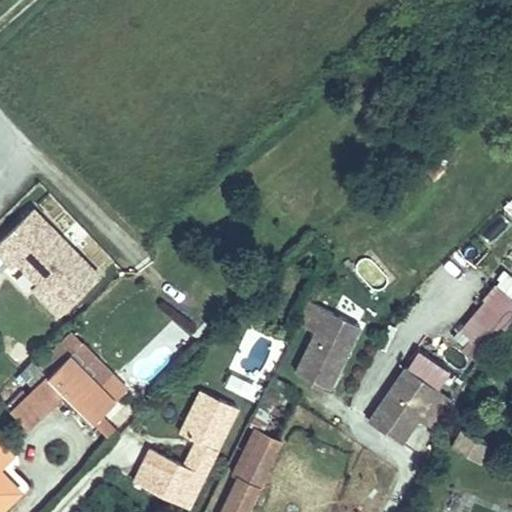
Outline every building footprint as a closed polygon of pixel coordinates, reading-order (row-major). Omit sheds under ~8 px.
[(0,264),(57,320),(101,275),(30,206),(0,236),(0,264)] [(351,268),(374,294),(389,281),(365,255),(351,268)] [(294,316),(283,339),(301,347),(282,388),(315,404),(346,341),(294,316)] [(487,353),(499,338),(477,321),(466,336),(487,353)] [(73,334),(62,344),(115,403),(126,393),(73,334)] [(68,396),(93,423),(115,403),(62,344),(40,364),(49,374),(68,396)] [(35,428),(68,396),(49,374),(15,407),(35,428)] [(397,385),(360,439),(393,461),(410,437),(413,431),(419,435),(415,440),(430,451),(445,419),(397,385)] [(198,430),(204,417),(187,409),(181,421),(198,430)] [(108,442),(117,429),(100,417),(91,430),(108,442)] [(137,468),(120,501),(143,511),(181,511),(223,426),(204,417),(198,430),(181,421),(166,452),(182,459),(170,484),(137,468)] [(415,440),(419,435),(413,431),(410,437),(415,440)] [(0,442),(0,466),(1,467),(13,456),(0,442)] [(464,444),(456,457),(482,471),(489,458),(464,444)] [(0,466),(0,508),(21,489),(1,467),(0,466)] [(240,511),(249,498),(228,486),(213,511),(240,511)]
